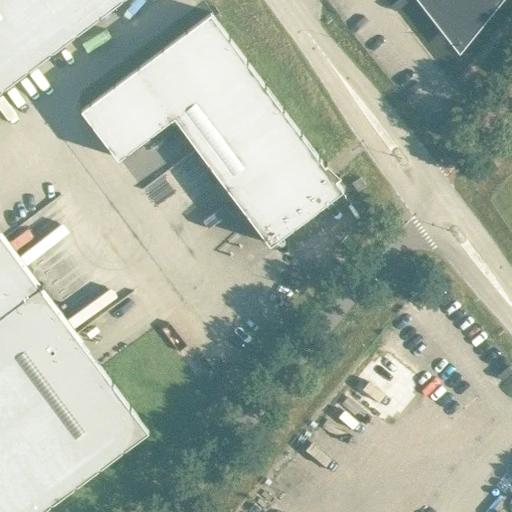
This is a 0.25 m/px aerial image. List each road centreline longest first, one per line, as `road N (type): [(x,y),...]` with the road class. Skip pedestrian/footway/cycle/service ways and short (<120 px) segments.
road 1 (unclassified): [(172,511),(429,194)]
road 2 (unknown): [(171,0),(65,82),(62,99),(65,115),(210,303)]
road 3 (unclassified): [(429,194),(282,0)]
road 4 (unknown): [(511,400),(397,511)]
road 5 (unclassified): [(511,305),(429,194)]
